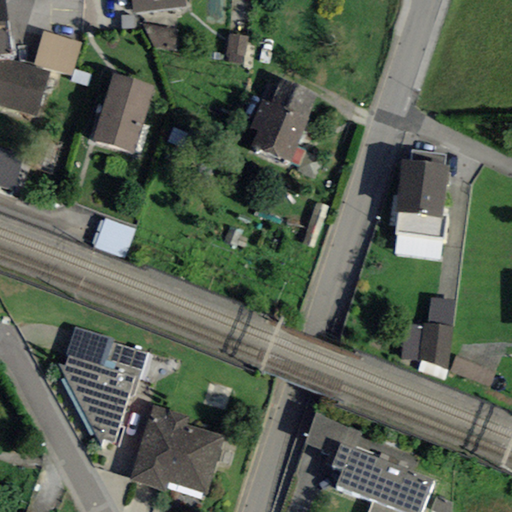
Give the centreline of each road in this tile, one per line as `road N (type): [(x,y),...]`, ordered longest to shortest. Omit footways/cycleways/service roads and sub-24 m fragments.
road 1 (residential): [(260,511),(386,124)]
road 2 (residential): [(102,511),(0,339)]
road 3 (residential): [(467,148),(447,295)]
